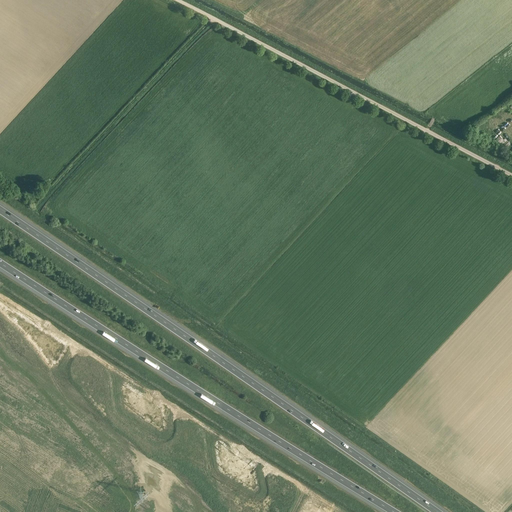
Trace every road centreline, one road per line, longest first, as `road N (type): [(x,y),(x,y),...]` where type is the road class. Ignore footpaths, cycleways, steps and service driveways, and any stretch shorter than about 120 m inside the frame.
road 1 (motorway): [(435,511),(0,210)]
road 2 (motorway): [(0,264),(390,511)]
road 3 (unclassified): [(511,174),(178,0)]
